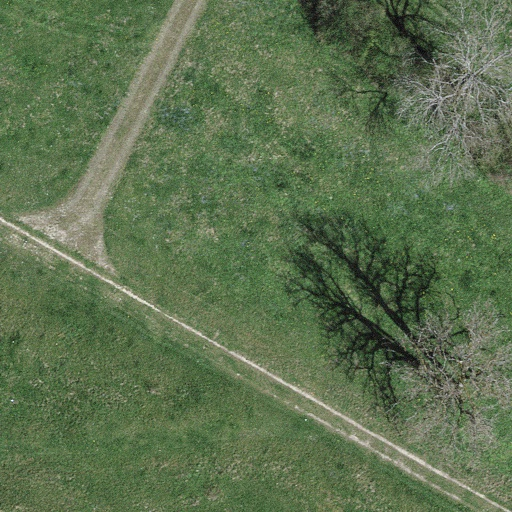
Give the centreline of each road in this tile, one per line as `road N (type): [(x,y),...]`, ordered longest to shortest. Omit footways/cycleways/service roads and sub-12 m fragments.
road 1 (track): [(0,221),(495,511)]
road 2 (track): [(200,0),(68,258)]
